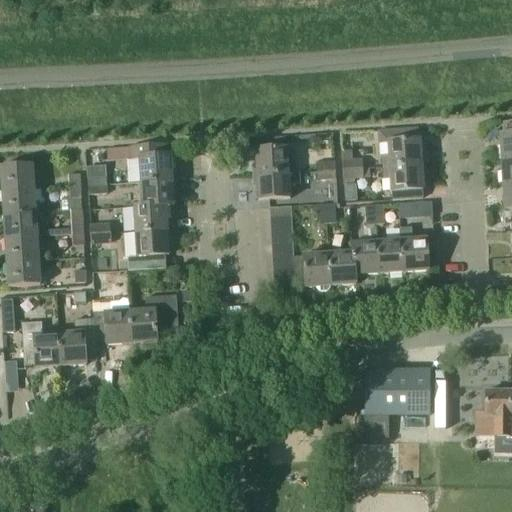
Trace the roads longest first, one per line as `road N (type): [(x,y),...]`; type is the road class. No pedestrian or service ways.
road 1 (tertiary): [(0,82),(511,46)]
road 2 (unclassified): [(281,376),(9,475)]
road 3 (residential): [(281,376),(256,309),(249,215),(216,217),(212,159)]
road 4 (unclassified): [(478,337),(378,346),(281,376)]
road 5 (residential): [(471,206),(472,144),(449,146),(453,192),(461,198)]
road 6 (residential): [(478,337),(471,206)]
